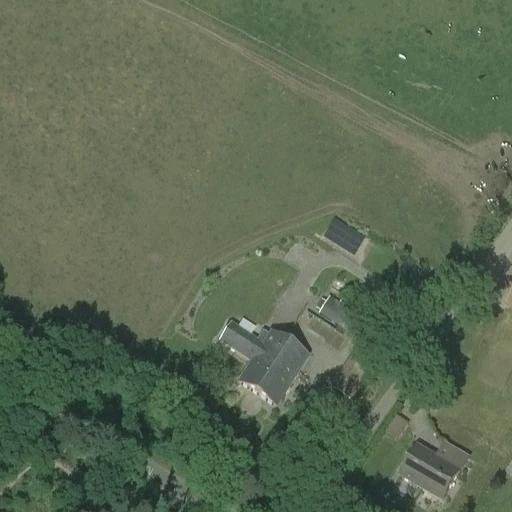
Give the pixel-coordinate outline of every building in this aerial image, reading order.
[(361,345),(374,325),(341,303),(339,306),(329,300),(318,317),(361,345)] [(220,345),(251,366),(262,347),(232,327),(220,345)] [(262,347),(251,366),(238,386),(276,411),(308,361),(270,335),(262,347)] [(352,405),(379,362),(357,348),(330,390),(352,405)] [(461,475),(418,449),(400,480),(443,505),(461,475)]
